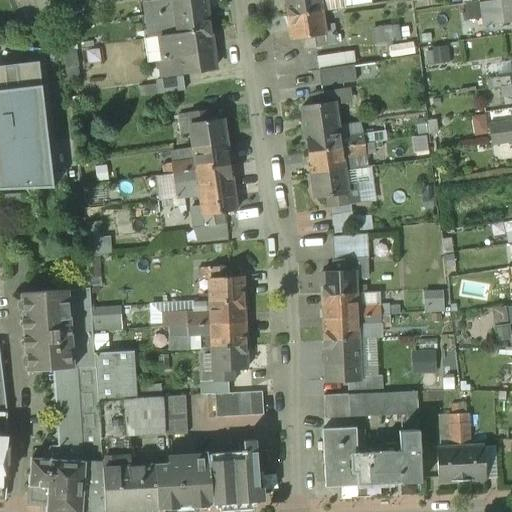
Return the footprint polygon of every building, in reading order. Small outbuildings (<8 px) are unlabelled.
[(152,0),(144,2),(146,15),(149,15),(156,14),(173,11),(171,0),(152,0)] [(205,0),(171,0),(173,11),(206,6),(205,1),(205,0)] [(284,0),(287,16),(320,12),(318,0),(284,0)] [(341,0),(318,0),(320,12),(343,8),(341,0)] [(511,0),(501,0),(503,10),(505,22),(511,20),(511,0)] [(173,11),(156,14),(159,36),(176,33),(209,28),(206,6),(173,11)] [(503,10),(483,13),(485,24),(505,22),(503,10)] [(320,12),(287,16),(290,39),(302,37),(323,34),(320,12)] [(149,15),(151,29),(143,30),(144,38),(159,36),(156,14),(149,15)] [(209,28),(176,33),(180,56),(213,51),(209,28)] [(176,33),(159,36),(164,75),(215,67),(213,51),(180,56),(176,33)] [(332,33),(323,34),(325,45),(334,44),(332,33)] [(323,34),(302,37),(304,48),(325,45),(323,34)] [(62,51),(67,81),(80,79),(74,49),(62,51)] [(315,57),(317,70),(338,67),(353,65),(351,51),(315,57)] [(0,189),(54,188),(39,61),(0,65),(0,189)] [(307,71),(310,93),(331,90),(341,89),(338,67),(317,70),(307,71)] [(508,75),(499,76),(500,87),(510,85),(508,75)] [(182,76),(156,80),(158,94),(184,90),(182,76)] [(499,76),(491,78),(492,88),(500,87),(499,76)] [(510,85),(500,87),(501,96),(511,95),(510,85)] [(500,87),(492,88),(493,97),(501,96),(500,87)] [(331,90),(333,102),(342,100),(341,89),(331,90)] [(331,90),(310,93),(312,104),(333,102),(331,90)] [(312,104),(300,106),(303,130),(336,125),(333,102),(312,104)] [(209,110),(188,113),(189,123),(210,120),(209,110)] [(188,113),(178,114),(181,134),(190,133),(189,123),(188,113)] [(210,120),(189,123),(190,133),(192,147),(225,142),(222,118),(210,120)] [(511,119),(494,122),(495,133),(511,130),(511,119)] [(336,125),(303,130),(306,153),(339,148),(337,137),(336,125)] [(511,130),(495,133),(496,143),(511,140),(511,130)] [(371,133),(360,134),(362,144),(372,142),(371,133)] [(360,134),(337,137),(339,148),(362,144),(360,134)] [(225,142),(192,147),(194,159),(197,179),(202,214),(222,212),(235,210),(225,142)] [(372,142),(362,144),(363,154),(374,152),(372,142)] [(362,144),(339,148),(340,157),(363,154),(362,144)] [(339,148),(306,153),(309,175),(342,170),(340,157),(339,148)] [(194,159),(171,162),(174,182),(197,179),(194,159)] [(342,170),(309,175),(312,197),(324,195),(345,193),(344,184),(342,170)] [(353,183),(344,184),(345,193),(354,191),(353,183)] [(345,193),(324,195),(326,207),(356,203),(354,191),(345,193)] [(336,228),(363,227),(362,211),(336,212),(336,228)] [(222,212),(202,214),(203,225),(224,222),(222,212)] [(203,225),(202,214),(192,216),(194,226),(203,225)] [(89,253),(113,251),(112,232),(103,233),(102,218),(87,219),(89,253)] [(352,259),(331,260),(331,271),(352,270),(352,259)] [(362,259),(352,259),(352,270),(353,279),(363,279),(362,259)] [(228,266),(208,267),(208,278),(229,277),(228,266)] [(208,267),(198,268),(199,279),(208,278),(208,267)] [(331,271),(320,272),(321,295),(354,294),(353,279),(352,270),(331,271)] [(73,288),(20,292),(25,370),(52,368),(76,366),(94,365),(93,353),(88,271),(72,272),(73,288)] [(229,277),(208,278),(209,302),(242,300),(241,277),(229,277)] [(354,294),(321,295),(323,340),(356,339),(355,326),(354,306),(354,294)] [(242,300),(209,302),(210,314),(210,324),(243,323),(243,311),(242,300)] [(378,305),(354,306),(355,326),(379,325),(378,305)] [(210,314),(186,315),(186,326),(210,324),(210,314)] [(186,315),(177,316),(178,326),(186,326),(186,315)] [(177,316),(163,316),(164,327),(178,326),(177,316)] [(243,323),(210,324),(211,334),(211,347),(245,345),(243,323)] [(210,324),(186,326),(187,335),(211,334),(210,324)] [(186,326),(178,326),(178,336),(187,335),(186,326)] [(356,339),(323,340),(324,364),(357,362),(356,339)] [(245,345),(211,347),(212,370),(233,369),(246,368),(245,345)] [(0,447),(7,447),(8,414),(0,346),(0,447)] [(437,371),(438,348),(414,348),(413,371),(437,371)] [(133,351),(93,353),(94,365),(96,400),(136,398),(133,351)] [(357,362),(324,364),(325,379),(346,378),(358,378),(358,375),(357,362)] [(94,365),(76,366),(82,462),(101,463),(99,438),(96,400),(94,365)] [(76,366),(52,368),(53,383),(50,386),(54,390),(54,395),(51,399),(55,402),(55,407),(52,411),(56,414),(56,420),(53,423),(56,427),(57,432),(53,436),(57,439),(58,445),(51,445),(46,450),(46,459),(82,462),(76,366)] [(233,369),(212,370),(213,381),(229,380),(233,380),(233,369)] [(213,381),(212,370),(202,371),(203,381),(213,381)] [(511,380),(511,376),(506,371),(499,380),(506,387),(511,380)] [(380,374),(358,375),(358,378),(346,378),(346,390),(380,389),(380,374)] [(230,393),(229,380),(213,381),(203,381),(204,394),(214,393),(230,393)] [(230,393),(214,393),(215,421),(262,418),(261,391),(230,393)] [(416,392),(323,396),(324,419),(418,415),(416,392)] [(183,395),(162,397),(163,414),(164,435),(186,433),(183,395)] [(136,398),(96,400),(99,438),(116,436),(122,435),(121,419),(144,417),(144,416),(163,414),(162,397),(136,398)] [(469,424),(449,425),(450,448),(470,447),(469,424)] [(354,427),(321,429),(324,488),(357,486),(356,454),(354,427)] [(418,432),(399,433),(400,451),(402,484),(421,483),(418,432)] [(116,436),(99,438),(101,463),(101,468),(118,467),(116,436)] [(232,453),(208,455),(212,504),(257,501),(254,459),(255,459),(254,441),(243,441),(243,442),(244,452),(232,453)] [(231,443),(232,453),(244,452),(243,442),(231,443)] [(450,448),(436,449),(438,482),(485,480),(483,447),(470,447),(450,448)] [(400,451),(356,454),(357,486),(402,484),(400,451)] [(208,455),(168,457),(169,465),(155,465),(156,507),(212,504),(208,455)] [(46,459),(30,458),(27,502),(46,503),(45,511),(104,511),(101,468),(101,463),(82,462),(46,459)] [(155,465),(118,467),(120,509),(122,509),(156,507),(155,465)] [(118,467),(101,468),(104,511),(121,511),(122,509),(120,509),(118,467)]
